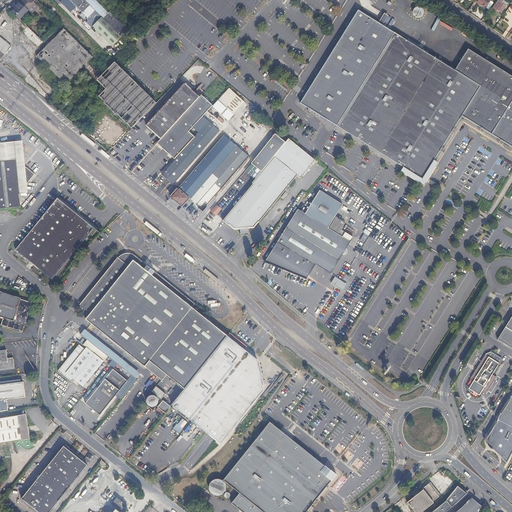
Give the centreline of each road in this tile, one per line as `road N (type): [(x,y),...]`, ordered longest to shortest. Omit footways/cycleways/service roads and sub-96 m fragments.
road 1 (secondary): [(411,404),(380,397),(0,71)]
road 2 (secondary): [(0,95),(229,281),(398,432)]
road 3 (residential): [(54,182),(3,250),(54,298),(45,392),(59,416),(178,511)]
road 4 (residential): [(493,283),(420,401)]
road 5 (residential): [(444,408),(444,386),(501,289)]
